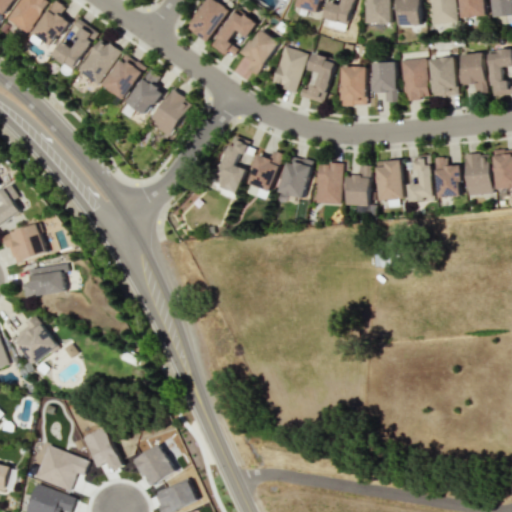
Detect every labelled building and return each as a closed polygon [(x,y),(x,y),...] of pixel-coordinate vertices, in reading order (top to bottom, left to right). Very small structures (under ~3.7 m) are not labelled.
[(14,0),(0,0),(0,11),(5,14),(14,0)] [(26,32),(49,0),(19,0),(7,18),(26,32)] [(53,0),(34,34),(54,46),(69,20),(61,16),(67,6),(56,0),(53,0)] [(206,0),(188,28),(208,42),(231,9),(217,0),(206,0)] [(323,0),(299,0),(298,7),(321,12),(323,0)] [(324,18),(349,24),(354,0),(341,0),(341,3),(329,0),(324,18)] [(391,0),(366,0),(367,23),(392,23),(391,0)] [(421,25),(421,0),(398,0),(398,24),(421,25)] [(430,0),(432,23),(455,23),(454,0),(430,0)] [(460,0),(461,17),(486,16),(485,0),(460,0)] [(511,0),(492,0),(493,16),(511,14),(511,0)] [(258,22),(237,8),(213,43),(232,57),(239,47),(230,40),(237,30),(248,37),(258,22)] [(99,31),(79,19),(76,24),(82,28),(78,34),(81,36),(74,48),(63,40),(53,56),(75,70),(99,31)] [(252,59),(247,68),(258,75),(280,41),(260,28),(244,54),(252,59)] [(79,70),(98,84),(120,51),(101,38),(79,70)] [(296,91),(307,53),(284,45),(272,84),(296,91)] [(493,95),(511,93),(511,84),(509,85),(508,79),(503,79),(502,67),(511,65),(511,48),(489,51),(493,95)] [(125,99),(147,67),(126,53),(104,85),(125,99)] [(320,72),(315,88),(303,84),(300,96),(325,103),(337,60),(313,53),(308,69),(320,72)] [(487,93),(485,53),(461,54),(463,84),(475,83),(476,93),(487,93)] [(429,97),(425,57),(401,59),(405,99),(429,97)] [(432,58),(433,96),(458,95),(457,57),(432,58)] [(373,62),(374,92),(385,91),(386,102),(398,101),(397,61),(373,62)] [(343,105),(368,104),(367,66),(342,66),(343,105)] [(129,101),(148,115),(165,90),(156,84),(162,76),(151,69),(129,101)] [(151,124),(172,136),(193,100),(172,88),(151,124)] [(249,140),(234,134),(219,174),(227,176),(223,187),(238,193),(248,168),(239,165),(249,140)] [(496,188),(511,187),(511,148),(495,149),(496,188)] [(286,155),(274,149),(270,158),(260,154),(248,181),(270,191),(286,155)] [(492,193),(490,153),(466,154),(468,194),(492,193)] [(314,160),(290,154),(280,192),(305,198),(314,160)] [(409,183),(410,201),(434,200),(432,155),(414,155),(414,170),(420,170),(420,183),(409,183)] [(437,157),(438,197),(462,196),(461,165),(448,165),(448,156),(437,157)] [(378,161),(379,200),(404,199),(403,160),(378,161)] [(342,163),(318,162),(317,202),(341,203),(342,163)] [(372,165),(360,165),(360,175),(348,174),(348,204),(371,205),(372,165)] [(49,252),(39,223),(2,235),(7,248),(11,246),(16,262),(49,252)] [(29,267),(31,281),(24,282),(25,296),(66,292),(64,272),(69,271),(68,264),(29,267)] [(58,347),(39,317),(13,334),(32,364),(58,347)] [(0,367),(9,364),(0,338),(0,367)] [(71,358),(79,352),(71,342),(63,348),(71,358)] [(0,489),(5,490),(11,466),(0,463),(0,489)]
